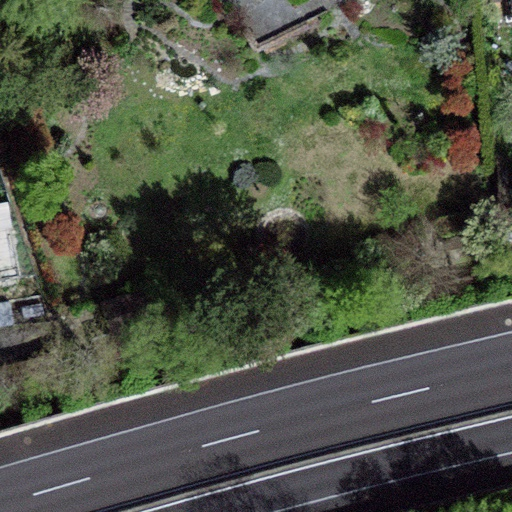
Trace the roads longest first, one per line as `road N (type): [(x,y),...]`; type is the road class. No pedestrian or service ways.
road 1 (motorway): [(511,368),(0,504)]
road 2 (motorway): [(211,511),(511,436)]
